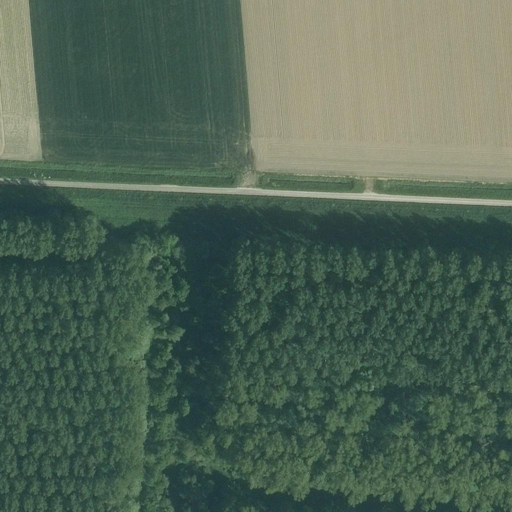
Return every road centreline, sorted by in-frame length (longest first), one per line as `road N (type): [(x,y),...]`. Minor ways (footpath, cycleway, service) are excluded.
road 1 (track): [(166,451),(179,226),(210,227),(197,509),(164,507)]
road 2 (unclassified): [(511,205),(0,182)]
road 3 (track): [(164,507),(166,451),(138,450),(149,227)]
road 4 (track): [(179,226),(0,220)]
road 5 (track): [(118,225),(90,248),(0,254)]
